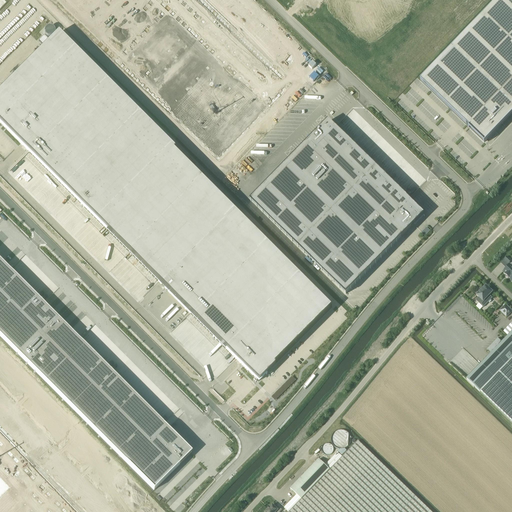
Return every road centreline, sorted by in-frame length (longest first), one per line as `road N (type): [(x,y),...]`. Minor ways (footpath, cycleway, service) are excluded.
road 1 (unclassified): [(270,0),(467,198),(253,445)]
road 2 (unclassified): [(247,511),(511,217)]
road 3 (unclassified): [(253,445),(0,193)]
road 4 (unknown): [(366,93),(357,123),(408,178),(427,182),(445,169)]
